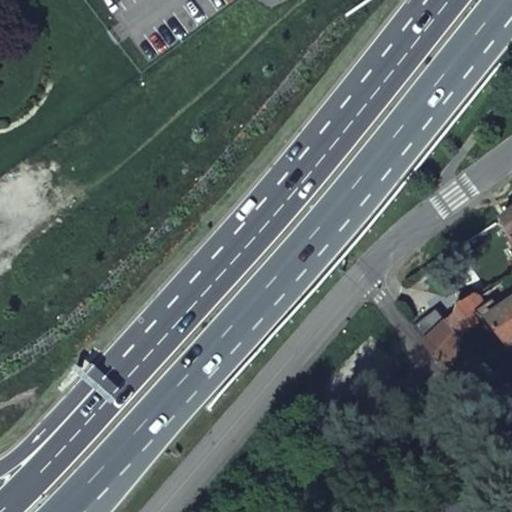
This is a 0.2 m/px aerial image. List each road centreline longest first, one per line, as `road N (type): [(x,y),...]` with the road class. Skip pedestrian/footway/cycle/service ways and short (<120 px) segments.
road 1 (trunk): [(171,398),(506,0)]
road 2 (residential): [(156,511),(360,273),(511,151)]
road 3 (trunk): [(434,0),(191,301)]
road 4 (trunk): [(191,301),(0,509)]
road 5 (trunk): [(191,301),(0,467)]
road 6 (trunk): [(55,511),(171,398)]
road 7 (trunk): [(96,511),(171,398)]
